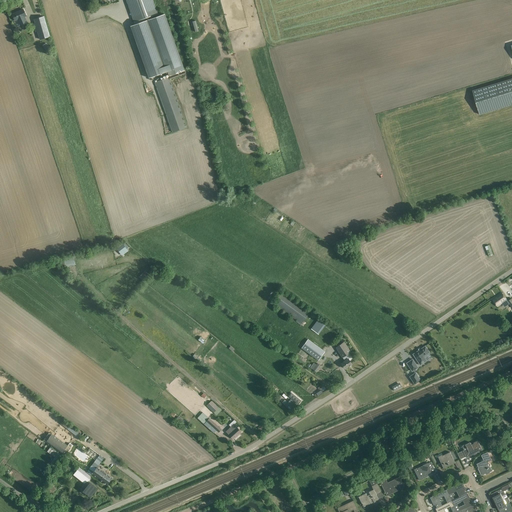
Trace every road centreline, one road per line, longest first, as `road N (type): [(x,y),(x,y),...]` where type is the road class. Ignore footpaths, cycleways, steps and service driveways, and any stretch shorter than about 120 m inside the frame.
road 1 (unclassified): [(104,511),(297,418),(511,270)]
road 2 (unclassified): [(186,511),(511,372)]
